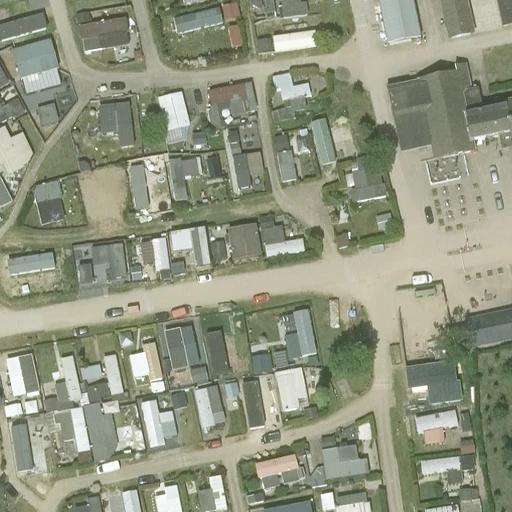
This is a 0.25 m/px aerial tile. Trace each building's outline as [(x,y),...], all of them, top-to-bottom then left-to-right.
[(279,0),(281,20),(306,18),(304,0),(279,0)] [(376,0),(386,47),(420,40),(411,0),(376,0)] [(474,36),(466,0),(437,0),(446,42),(474,36)] [(511,26),(511,0),(495,0),(502,28),(511,26)] [(0,10),(0,16),(5,35),(43,26),(37,1),(0,10)] [(176,32),(239,23),(237,8),(174,17),(176,32)] [(82,52),(130,49),(128,22),(80,25),(82,52)] [(313,26),(280,27),(281,49),(314,47),(313,26)] [(239,27),(229,29),(232,48),(241,47),(239,27)] [(13,53),(22,82),(60,70),(50,41),(13,53)] [(504,108),(482,113),(476,86),(469,88),(464,67),(454,69),(455,75),(449,76),(445,56),(423,60),(428,80),(385,89),(398,149),(430,143),(434,162),(473,154),(471,144),(510,136),(511,145),(511,103),(503,105),(504,108)] [(0,126),(25,116),(18,101),(2,108),(0,103),(0,90),(8,87),(0,67),(0,126)] [(273,78),(280,105),(312,97),(309,83),(293,88),(290,74),(273,78)] [(233,117),(256,114),(252,85),(212,91),(217,128),(234,125),(233,117)] [(164,144),(189,142),(185,95),(160,97),(164,144)] [(118,149),(134,148),(131,105),(98,107),(100,136),(118,135),(118,149)] [(295,122),(293,109),(272,112),(274,124),(295,122)] [(334,130),(311,135),(320,174),(334,171),(331,157),(341,155),(337,138),(352,134),(348,119),(332,123),(334,130)] [(0,166),(5,177),(36,161),(23,134),(11,140),(5,129),(0,131),(0,166)] [(195,137),(203,197),(221,194),(219,180),(230,179),(226,147),(207,150),(205,136),(195,137)] [(293,153),(277,155),(281,185),(296,183),(293,153)] [(238,192),(265,186),(259,154),(232,159),(238,192)] [(356,175),(347,176),(350,204),(381,201),(376,158),(354,161),(356,175)] [(168,164),(175,204),(188,202),(184,178),(199,175),(196,159),(168,164)] [(0,209),(13,203),(0,177),(0,209)] [(80,182),(86,216),(113,212),(108,178),(80,182)] [(66,222),(58,183),(32,188),(40,227),(66,222)] [(305,253),(302,241),(285,244),(282,226),(261,229),(267,260),(305,253)] [(257,227),(229,229),(231,262),(259,260),(257,227)] [(143,275),(170,271),(166,240),(139,243),(143,275)] [(126,285),(125,246),(77,248),(79,287),(126,285)] [(48,287),(47,274),(56,273),(54,252),(26,254),(28,274),(34,274),(35,287),(48,287)] [(472,352),(511,341),(511,308),(464,322),(472,352)] [(285,339),(288,361),(315,357),(309,312),(293,314),(296,337),(285,339)] [(163,326),(172,374),(190,370),(192,385),(207,382),(205,367),(200,368),(191,321),(163,326)] [(214,378),(229,376),(222,333),(206,335),(214,378)] [(130,357),(135,383),(162,378),(155,345),(141,347),(142,355),(130,357)] [(251,359),(255,377),(270,374),(267,356),(251,359)] [(11,398),(37,395),(33,357),(7,360),(11,398)] [(86,388),(88,401),(122,396),(117,357),(104,359),(107,385),(86,388)] [(56,401),(44,402),(45,414),(70,410),(69,403),(79,402),(74,358),(61,360),(64,385),(54,386),(56,401)] [(455,363),(404,370),(407,393),(426,390),(428,408),(461,403),(455,363)] [(99,366),(81,370),(84,382),(102,378),(99,366)] [(282,415),(309,409),(301,369),(274,375),(282,415)] [(241,384),(243,417),(267,415),(265,383),(241,384)] [(195,391),(201,430),(224,427),(218,388),(195,391)] [(83,408),(94,464),(118,459),(109,415),(102,416),(100,405),(83,408)] [(156,406),(142,407),(147,451),(161,449),(156,406)] [(75,441),(76,455),(89,453),(83,411),(55,415),(59,444),(75,441)] [(443,430),(458,427),(455,412),(416,420),(422,448),(445,443),(443,430)] [(44,417),(17,421),(24,468),(37,466),(35,450),(48,448),(44,417)] [(420,461),(420,475),(447,474),(447,485),(461,485),(461,471),(473,471),(472,444),(462,444),(462,460),(420,461)] [(321,452),(324,481),(368,477),(367,461),(358,462),(356,448),(321,452)] [(283,486),(301,483),(297,458),(254,465),(257,480),(281,476),(283,486)] [(227,511),(219,478),(209,480),(212,491),(197,495),(201,511),(212,511),(213,511),(227,511)] [(155,499),(156,511),(181,511),(179,487),(163,489),(164,498),(155,499)] [(121,492),(123,498),(110,501),(112,511),(140,511),(136,489),(121,492)] [(459,511),(480,510),(478,490),(458,491),(459,508),(425,510),(424,511),(459,511)] [(321,511),(369,511),(368,494),(321,498),(321,511)] [(88,507),(73,511),(101,511),(98,498),(86,501),(88,507)] [(265,511),(312,511),(310,502),(265,511)]
